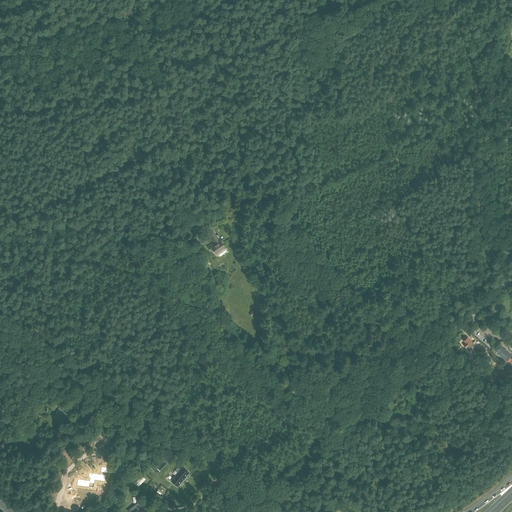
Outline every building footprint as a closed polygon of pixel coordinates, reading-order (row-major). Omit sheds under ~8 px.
[(183,215),(184,222),(191,220),(191,214),(183,215)] [(216,253),(217,253),(218,255),(222,252),(224,254),(227,252),(225,249),(224,248),(225,247),(222,243),(224,242),(220,237),(220,238),(217,234),(217,235),(213,230),(207,234),(213,242),(208,246),(211,251),(213,250),(216,253)] [(465,343),(463,344),(466,348),(468,350),(474,345),(474,344),(472,342),(468,337),(464,341),(465,343)] [(509,359),(511,356),(501,346),(497,350),(507,360),(509,359)] [(65,410),(59,407),(54,415),(63,420),(68,412),(65,410)] [(178,473),(171,481),(178,486),(182,481),(185,478),(189,473),(182,467),(180,469),(178,467),(175,471),(178,473)] [(79,478),(78,485),(95,487),(96,480),(106,481),(107,474),(90,472),(89,477),(91,477),(91,480),(79,478)] [(138,503),(129,511),(130,511),(141,511),(143,511),(142,509),(143,508),(138,503)]
